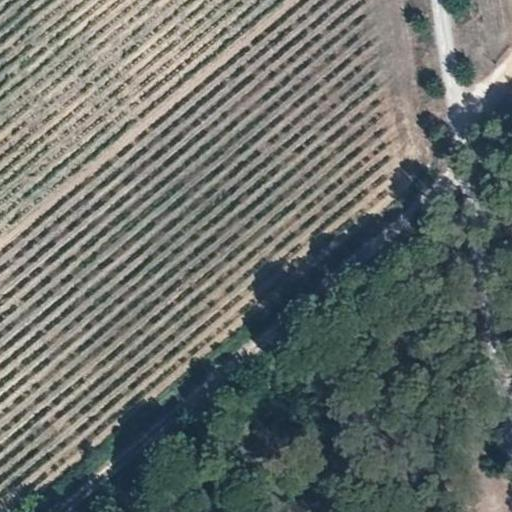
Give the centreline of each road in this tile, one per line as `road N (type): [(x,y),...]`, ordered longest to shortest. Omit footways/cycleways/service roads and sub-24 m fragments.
road 1 (track): [(53,511),(470,155)]
road 2 (unclassified): [(511,423),(442,0)]
